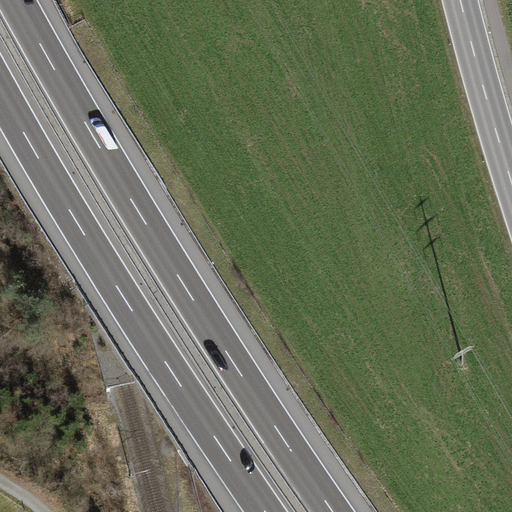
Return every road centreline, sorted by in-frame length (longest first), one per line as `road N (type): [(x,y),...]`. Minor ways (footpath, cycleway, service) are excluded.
road 1 (motorway): [(334,511),(179,276),(17,0)]
road 2 (motorway): [(0,90),(125,302),(264,511)]
road 3 (secondary): [(461,0),(511,181)]
